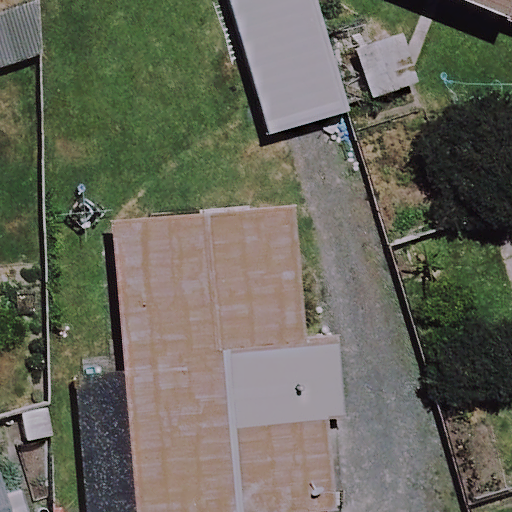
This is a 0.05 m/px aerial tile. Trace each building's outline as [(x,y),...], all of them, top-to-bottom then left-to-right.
[(0,0),(0,65),(41,54),(25,0),(0,0)] [(337,114),(304,0),(218,0),(258,136),(337,114)] [(511,0),(436,0),(511,29),(511,0)] [(288,335),(281,214),(108,225),(125,511),(323,511),(313,334),(288,335)] [(511,229),(499,233),(511,274),(511,229)]
